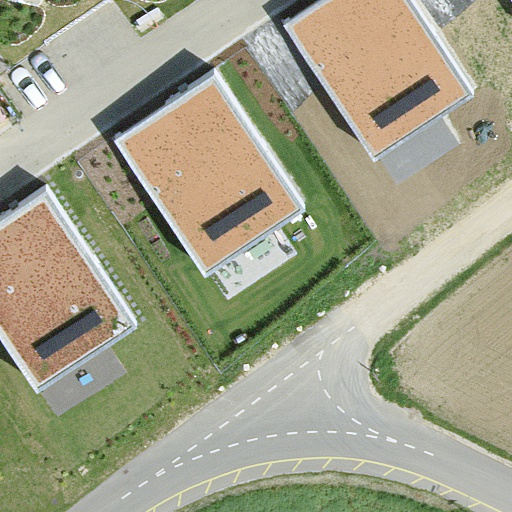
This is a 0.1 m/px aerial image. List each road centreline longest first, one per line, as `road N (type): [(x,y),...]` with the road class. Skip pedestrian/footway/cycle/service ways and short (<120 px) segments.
road 1 (unclassified): [(119,511),(257,433),(327,428),(368,438),(511,507)]
road 2 (track): [(511,199),(335,337),(327,428)]
road 3 (residential): [(0,161),(237,0)]
